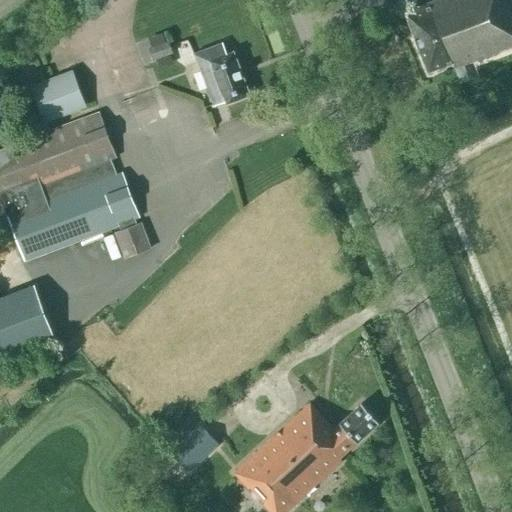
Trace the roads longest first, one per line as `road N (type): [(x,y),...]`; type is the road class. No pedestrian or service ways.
road 1 (tertiary): [(492,511),(301,0)]
road 2 (track): [(511,342),(443,163),(511,131)]
